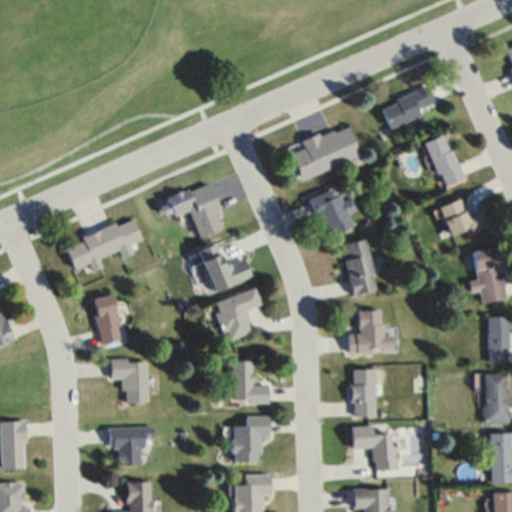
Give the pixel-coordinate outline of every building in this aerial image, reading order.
[(388,128),(380,110),(397,103),(395,98),(425,85),(432,100),(416,107),(419,114),(388,128)] [(300,180),(289,153),(303,147),(300,140),(318,132),(320,136),(333,130),(334,133),(347,127),(359,154),(300,180)] [(422,144),(435,174),(439,172),(445,185),(464,177),(452,148),(448,150),(442,135),(422,144)] [(160,205),(168,202),(166,197),(187,188),(188,191),(208,182),(220,210),(216,211),(223,227),(199,237),(188,211),(174,216),(172,211),(164,215),(160,205)] [(308,199),(332,187),(336,195),(340,193),(343,201),(351,197),(356,208),(347,212),(353,224),(330,235),(320,214),(316,216),(308,199)] [(438,207),(450,235),(472,225),(474,231),(488,226),(481,208),(466,214),(459,198),(438,207)] [(64,248),(73,269),(88,262),(92,269),(100,266),(96,258),(118,248),(123,258),(132,253),(128,243),(141,237),(132,218),(117,224),(115,220),(80,236),(82,240),(64,248)] [(346,244),(349,258),(344,260),(353,294),(373,289),(369,271),(374,270),(366,238),(346,244)] [(196,251),(212,290),(250,275),(244,259),(227,266),(224,258),(221,259),(214,243),(196,251)] [(494,248),(472,252),(477,278),(466,280),(469,292),(479,290),(481,301),(505,296),(494,248)] [(252,289),(215,303),(218,311),(212,313),(220,333),(224,332),(227,341),(249,333),(240,310),(258,303),(252,289)] [(93,299),(97,315),(93,316),(100,343),(118,338),(115,325),(119,324),(111,294),(93,299)] [(359,311),(360,335),(347,336),(348,353),(370,352),(370,347),(391,346),(391,337),(383,337),(383,324),(379,324),(379,310),(359,311)] [(0,343),(13,338),(4,318),(2,319),(0,314),(0,343)] [(487,362),(485,317),(507,316),(509,346),(505,347),(506,361),(487,362)] [(125,358),(109,358),(110,376),(119,376),(120,389),(123,389),(124,403),(148,401),(146,361),(126,362),(125,358)] [(232,362),(233,399),(247,399),(247,402),(268,401),(267,384),(252,385),(252,361),(232,362)] [(352,369),(352,383),(348,383),(348,401),(354,401),(354,415),(373,415),(373,369),(352,369)] [(482,373),(483,404),(480,404),(480,422),(508,421),(507,393),(504,393),(504,372),(482,373)] [(245,416),(245,425),(231,426),(232,438),(229,438),(229,452),(233,452),(233,460),(255,459),(255,451),(258,451),(258,435),(266,435),(265,416),(245,416)] [(0,421),(0,468),(23,467),(22,441),(25,441),(24,421),(0,421)] [(107,428),(108,443),(112,443),(112,448),(116,448),(117,464),(140,462),(139,447),(145,447),(144,438),(155,437),(154,425),(107,428)] [(349,428),(351,448),(371,446),(371,459),(374,458),(375,470),(397,469),(395,439),(390,440),(389,432),(371,433),(370,426),(349,428)] [(511,483),(510,433),(488,433),(489,483),(511,483)] [(267,474),(244,475),(245,484),(232,485),(233,496),(229,496),(230,511),(233,511),(256,511),(256,510),(260,510),(259,492),(268,491),(267,474)] [(123,481),(125,505),(128,505),(128,511),(108,511),(151,511),(150,480),(123,481)] [(0,483),(0,511),(28,511),(28,506),(19,506),(19,502),(23,502),(23,483),(0,483)] [(353,491),(386,489),(387,511),(364,511),(364,509),(353,509),(353,491)] [(511,492),(511,511),(485,511),(485,509),(492,509),(491,492),(511,492)]
